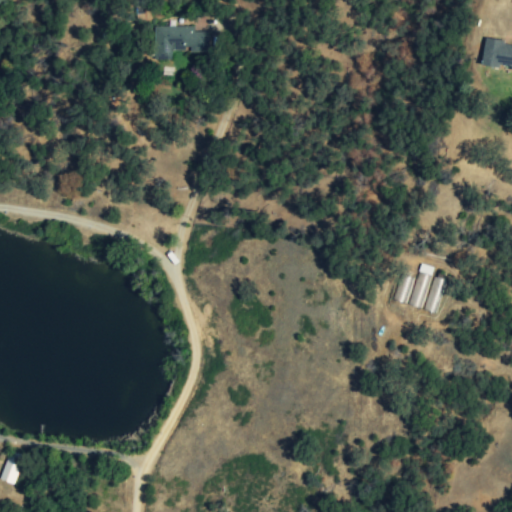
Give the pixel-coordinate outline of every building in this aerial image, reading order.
[(193,27),(154,26),(154,60),(171,60),(172,50),(189,50),(189,52),(206,53),(207,32),(193,32),(193,27)] [(511,43),(485,39),(481,65),(511,69),(511,43)] [(430,275),(418,271),(407,304),(419,308),(430,275)] [(393,300),(406,303),(411,277),(398,275),(393,300)] [(422,309),(435,313),(445,280),(433,276),(422,309)] [(0,475),(0,479),(13,484),(23,456),(9,451),(0,475)]
